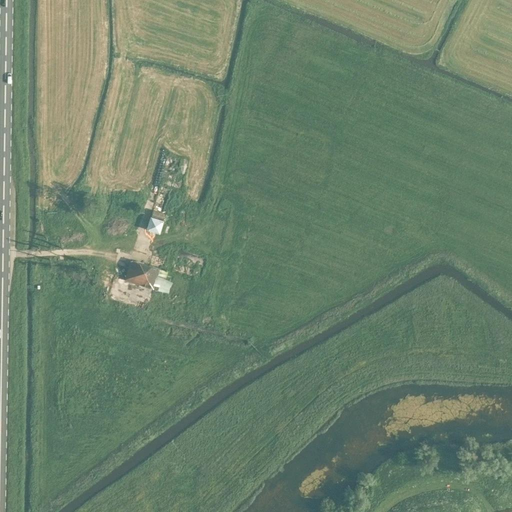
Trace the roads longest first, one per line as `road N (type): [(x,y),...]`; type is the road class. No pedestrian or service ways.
road 1 (primary): [(0,466),(6,0)]
road 2 (track): [(141,247),(3,256)]
